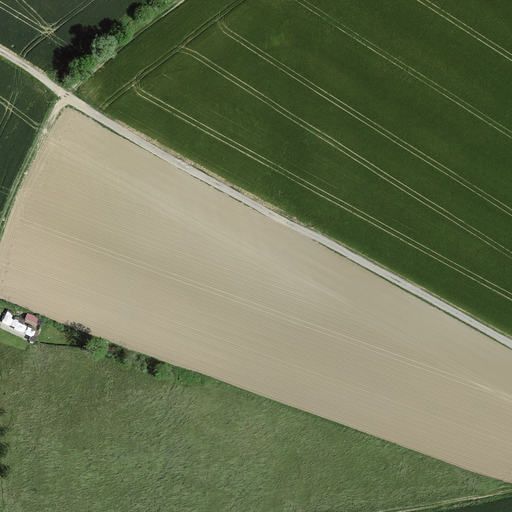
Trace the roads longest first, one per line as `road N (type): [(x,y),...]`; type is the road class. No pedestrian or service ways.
road 1 (track): [(0,50),(141,143),(511,344)]
road 2 (track): [(0,239),(65,95)]
road 3 (track): [(178,0),(65,95)]
road 4 (track): [(511,489),(388,511)]
